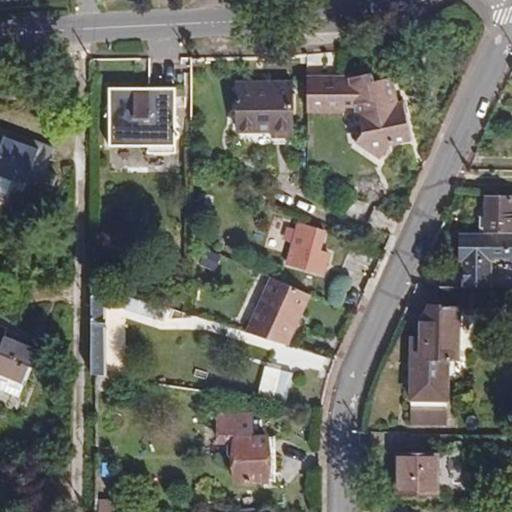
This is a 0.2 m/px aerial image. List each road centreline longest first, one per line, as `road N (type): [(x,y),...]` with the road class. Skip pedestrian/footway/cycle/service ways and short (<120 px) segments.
road 1 (tertiary): [(511,18),(358,358),(342,419),(341,511)]
road 2 (tertiary): [(0,37),(222,22)]
road 3 (tertiary): [(222,22),(321,14),(372,0)]
